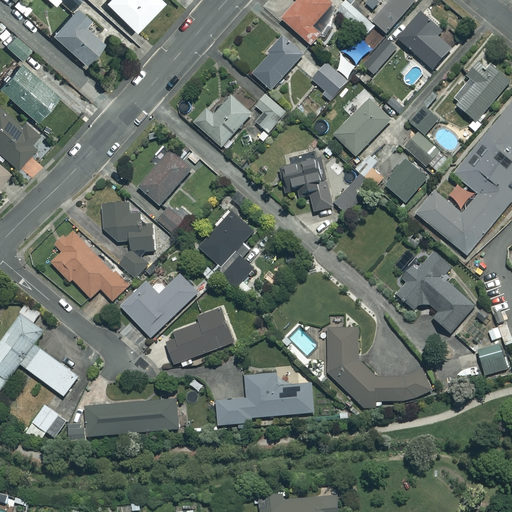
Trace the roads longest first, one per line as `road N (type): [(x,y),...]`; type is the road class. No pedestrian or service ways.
road 1 (residential): [(0,242),(226,0)]
road 2 (residential): [(131,367),(0,259)]
